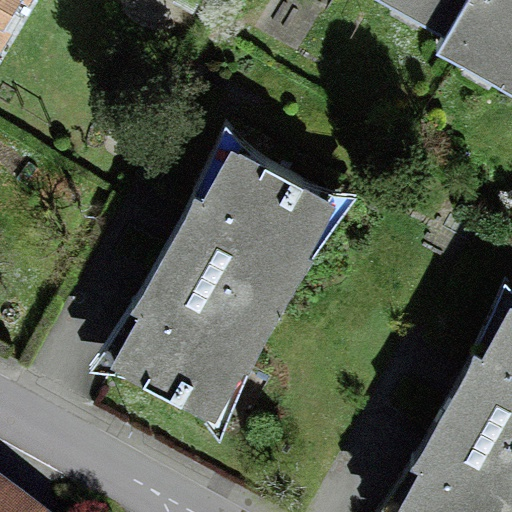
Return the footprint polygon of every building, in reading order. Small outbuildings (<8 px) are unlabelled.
[(47,0),(0,0),(0,53),(12,60),(47,0)] [(402,0),(447,25),(461,0),(402,0)] [(511,0),(461,0),(447,25),(437,43),(511,86),(511,0)] [(373,207),(236,127),(98,360),(235,440),(373,207)] [(511,511),(511,289),(389,499),(410,511),(511,511)] [(57,511),(5,477),(0,484),(0,511),(57,511)]
